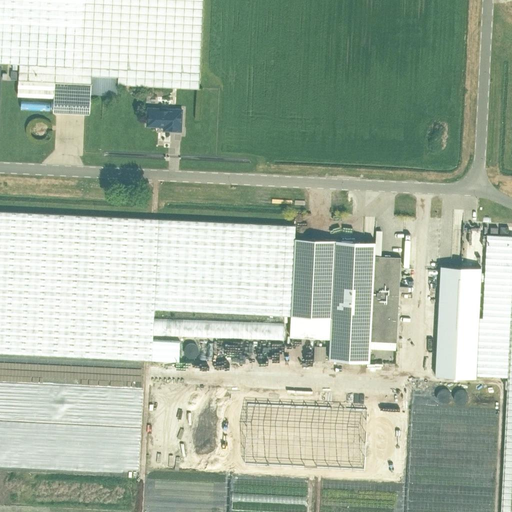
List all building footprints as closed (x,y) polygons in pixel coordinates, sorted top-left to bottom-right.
[(0,0),(0,62),(19,64),(18,96),(54,97),(55,74),(92,76),(104,77),(103,94),(117,95),(117,84),(199,88),(203,0),(0,0)] [(92,76),(55,74),(54,97),(54,112),(89,113),(90,93),(103,94),(104,77),(92,76)] [(181,131),(182,110),(148,108),(147,125),(164,126),(164,130),(181,131)] [(0,210),(0,352),(152,360),(179,361),(180,341),(153,340),(154,308),(283,315),(291,315),(295,237),(295,225),(286,224),(0,210)] [(483,317),(479,317),(478,330),(509,332),(500,511),(511,511),(511,235),(508,235),(487,234),(485,273),(483,317)] [(291,315),(290,336),(330,338),(329,359),(370,361),(371,340),(371,336),(396,337),(396,342),(397,342),(401,257),(375,256),(363,255),(364,241),(363,241),(295,237),(291,315)] [(440,265),(435,376),(476,378),(478,330),(479,317),(481,267),(461,266),(451,265),(440,265)] [(315,359),(325,359),(325,345),(315,345),(315,359)] [(367,409),(248,403),(245,463),(364,468),(367,409)]
